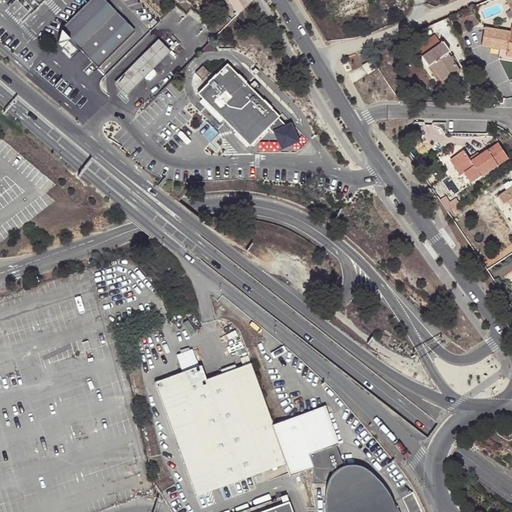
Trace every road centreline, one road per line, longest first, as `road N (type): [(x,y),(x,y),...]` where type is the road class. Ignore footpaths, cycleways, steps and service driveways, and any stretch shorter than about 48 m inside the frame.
road 1 (secondary): [(6,99),(434,475)]
road 2 (unclassified): [(335,243),(286,212),(209,204),(0,280)]
road 3 (secondary): [(229,271),(511,487)]
road 4 (unclassified): [(384,168),(353,178),(305,161),(179,162),(120,114),(87,119)]
road 5 (secondary): [(6,99),(229,271)]
road 6 (secondary): [(287,297),(91,142)]
road 7 (secondary): [(229,271),(71,130)]
road 8 (tertiary): [(503,337),(384,168)]
road 9 (unknown): [(283,362),(302,389),(330,396),(351,440),(387,476),(407,511)]
road 10 (secondary): [(456,404),(390,376),(287,297)]
road 11 (unclassified): [(313,57),(468,0)]
road 12 (residential): [(350,119),(413,111),(511,117)]
road 13 (unclassified): [(503,337),(454,360),(401,313)]
road 14 (unclassified): [(335,243),(350,280),(345,299),(323,306),(287,297)]
